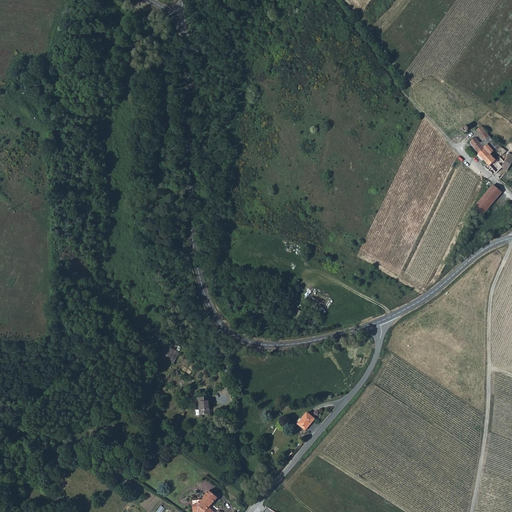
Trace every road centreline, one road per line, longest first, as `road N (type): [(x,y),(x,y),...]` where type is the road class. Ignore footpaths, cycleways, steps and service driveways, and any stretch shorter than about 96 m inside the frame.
road 1 (tertiary): [(379,321),(277,344),(238,337),(217,319),(196,271),(188,54),(173,17)]
road 2 (track): [(470,511),(491,292),(511,238)]
road 3 (unclassified): [(379,321),(366,376),(251,511)]
road 4 (track): [(0,196),(51,237),(47,336),(0,338)]
road 5 (tertiary): [(511,238),(379,321)]
